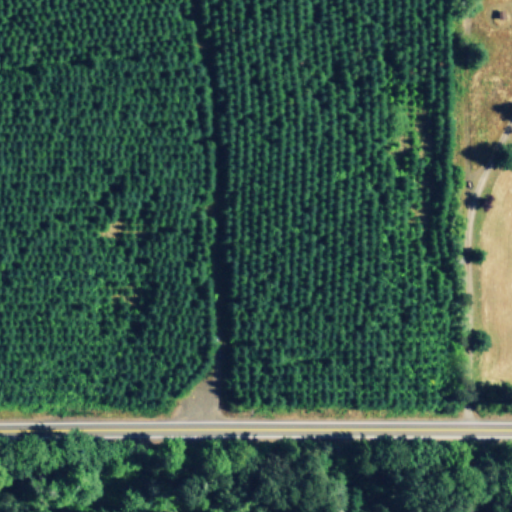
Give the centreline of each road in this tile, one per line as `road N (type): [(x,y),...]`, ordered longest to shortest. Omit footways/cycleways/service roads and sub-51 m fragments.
road 1 (tertiary): [(511,427),(0,428)]
road 2 (track): [(234,0),(242,427)]
